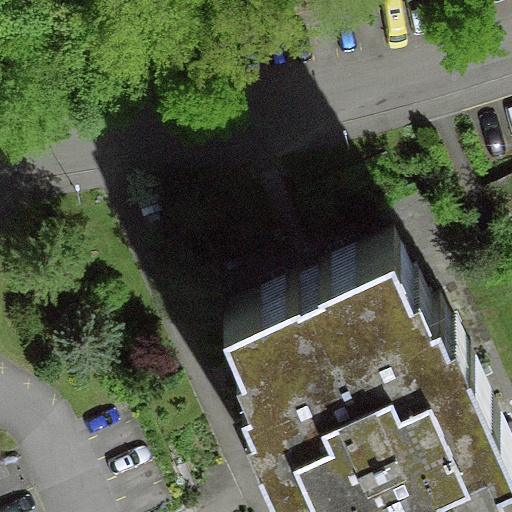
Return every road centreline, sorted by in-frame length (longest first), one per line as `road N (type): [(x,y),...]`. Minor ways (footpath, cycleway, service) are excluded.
road 1 (residential): [(0,164),(71,169),(249,150),(339,126),(511,50)]
road 2 (unknown): [(71,169),(252,511)]
road 3 (unknown): [(0,390),(44,439),(80,511)]
